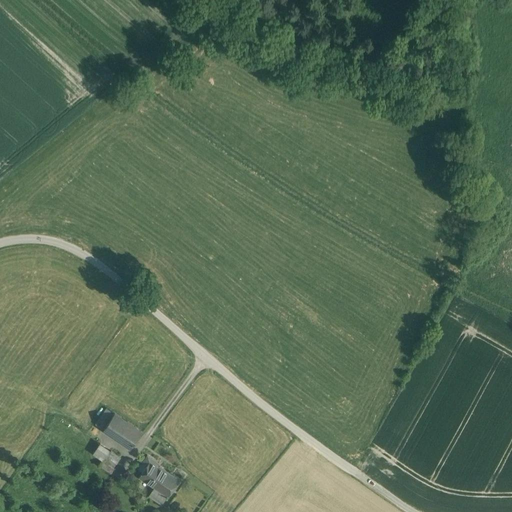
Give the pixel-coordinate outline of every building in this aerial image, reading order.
[(107,408),(95,424),(103,429),(115,413),(107,408)] [(142,431),(115,413),(103,429),(131,448),(142,431)] [(101,454),(106,445),(101,442),(95,451),(101,454)] [(122,455),(106,445),(101,454),(108,459),(116,464),(122,455)] [(180,480),(158,465),(159,463),(147,455),(142,462),(147,465),(139,477),(154,488),(149,496),(162,505),(168,496),(168,497),(180,480)] [(116,464),(108,459),(105,463),(113,468),(116,464)] [(105,463),(102,461),(99,466),(111,474),(114,469),(105,463)] [(99,498),(94,503),(103,511),(105,511),(110,508),(99,498)]
